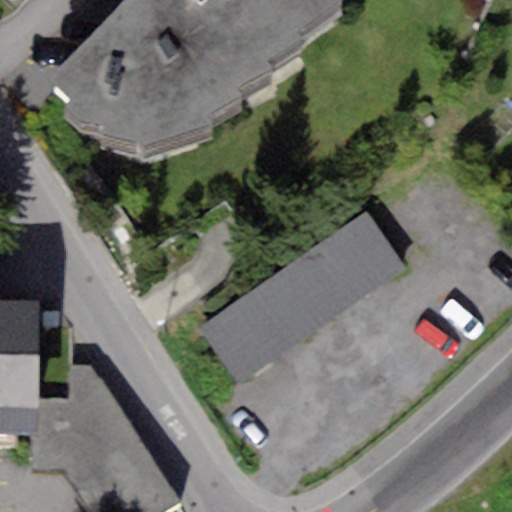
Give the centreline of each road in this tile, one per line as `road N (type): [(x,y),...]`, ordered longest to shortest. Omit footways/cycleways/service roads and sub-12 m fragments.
road 1 (residential): [(72,263),(233,511)]
road 2 (secondary): [(356,511),(431,459),(511,385)]
road 3 (residential): [(0,150),(72,263)]
